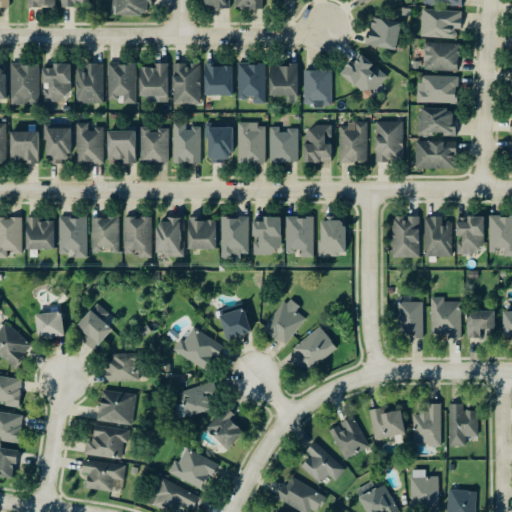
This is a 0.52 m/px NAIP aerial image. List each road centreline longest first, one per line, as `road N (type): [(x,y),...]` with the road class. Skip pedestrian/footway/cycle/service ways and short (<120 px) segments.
road 1 (residential): [(511,187),(0,191)]
road 2 (residential): [(511,369),(399,371),(322,394),(273,438),(230,511)]
road 3 (residential): [(323,25),(299,37),(0,40)]
road 4 (residential): [(496,0),(482,188)]
road 5 (residential): [(373,190),(379,374)]
road 6 (residential): [(501,369),(501,511)]
road 7 (residential): [(44,508),(63,379)]
